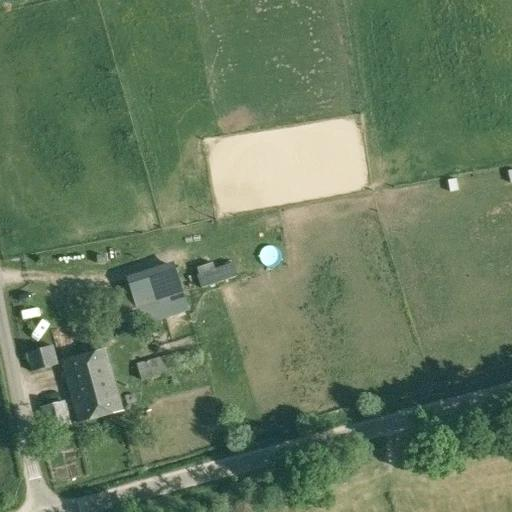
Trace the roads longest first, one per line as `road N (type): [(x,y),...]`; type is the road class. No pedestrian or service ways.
road 1 (unclassified): [(69,511),(511,392)]
road 2 (unclassified): [(42,511),(0,312)]
